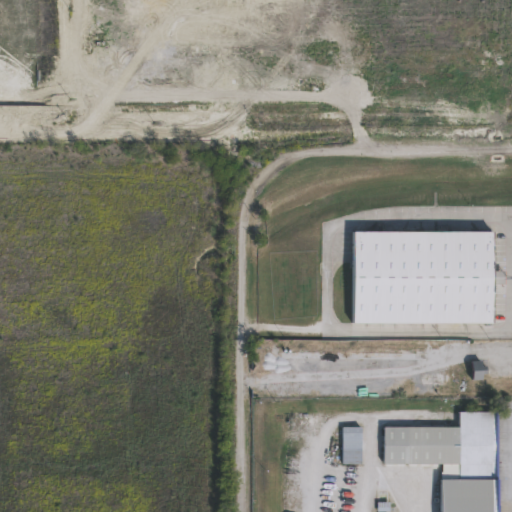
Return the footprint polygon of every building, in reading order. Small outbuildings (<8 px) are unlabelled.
[(492,231),(492,241),(494,241),(494,271),(506,271),(506,284),(494,284),(494,323),(354,324),(354,323),(353,262),(353,231),(492,231)] [(384,365),(329,366),(329,347),(384,347),(384,365)] [(409,366),(399,366),(399,347),(417,347),(417,366),(409,366)] [(487,361),(487,367),(488,374),(483,374),(484,380),(473,381),(473,361),(487,361)] [(453,386),(419,390),(419,387),(417,387),(417,385),(418,385),(418,383),(443,379),(442,375),(451,374),(453,386)] [(409,379),(409,389),(410,389),(410,395),(395,395),(395,389),(392,389),(392,384),(395,384),(395,379),(409,379)] [(498,413),(498,511),(442,511),(442,473),(443,473),(443,465),(385,465),(385,428),(447,428),(460,428),(460,413),(495,413),(498,413)] [(362,464),(343,464),(343,428),(362,428),(362,464)]
